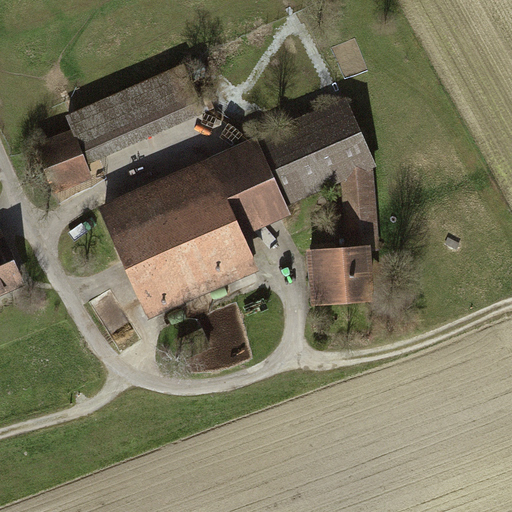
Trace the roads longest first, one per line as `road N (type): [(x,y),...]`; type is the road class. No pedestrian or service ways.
road 1 (track): [(42,241),(99,203),(206,152),(234,156),(276,229)]
road 2 (track): [(511,307),(329,368),(292,358)]
road 3 (track): [(126,376),(84,417),(0,440)]
